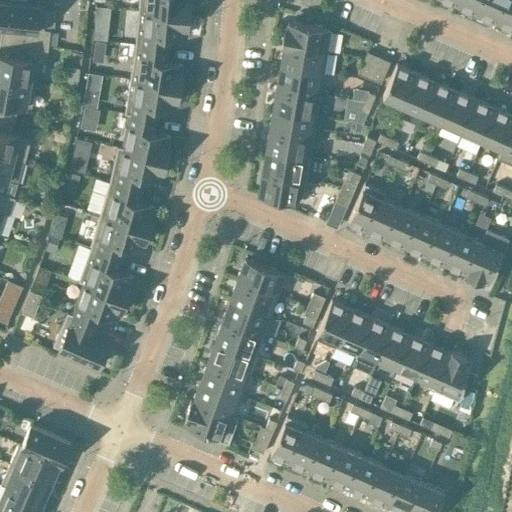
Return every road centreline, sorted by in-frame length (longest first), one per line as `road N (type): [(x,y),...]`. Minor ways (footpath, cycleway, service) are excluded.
road 1 (residential): [(466,305),(208,190)]
road 2 (residential): [(119,427),(208,190)]
road 3 (residential): [(119,427),(315,511)]
road 4 (residential): [(208,190),(235,0)]
road 5 (residential): [(511,60),(383,0)]
road 6 (residential): [(0,374),(119,427)]
